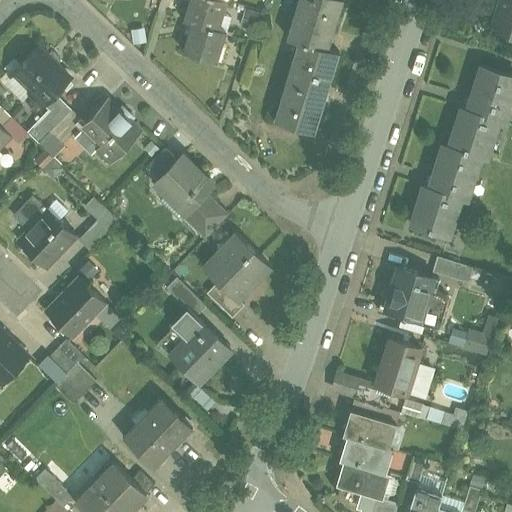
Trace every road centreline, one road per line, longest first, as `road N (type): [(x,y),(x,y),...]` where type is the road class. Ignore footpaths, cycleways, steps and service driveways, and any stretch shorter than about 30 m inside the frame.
road 1 (residential): [(58,0),(274,197),(343,220)]
road 2 (residential): [(343,220),(248,489)]
road 3 (residential): [(413,0),(343,220)]
